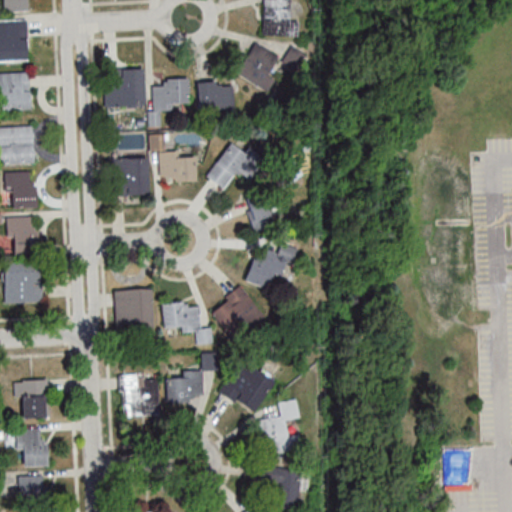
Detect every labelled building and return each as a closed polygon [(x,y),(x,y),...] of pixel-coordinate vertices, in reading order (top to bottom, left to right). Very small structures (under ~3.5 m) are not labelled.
[(264,0),(261,0),(261,35),(288,35),(289,0),(275,0),(264,0)] [(26,18),(0,18),(0,60),(26,60),(26,18)] [(236,74),(260,86),(277,54),(253,42),(236,74)] [(142,67),(120,68),(120,78),(104,78),(106,105),(143,104),(142,67)] [(30,71),(0,71),(0,109),(30,110),(30,71)] [(170,103),(189,103),(188,78),(164,79),(164,85),(152,86),(153,111),(170,110),(170,103)] [(234,107),(232,81),(197,83),(199,110),(234,107)] [(0,125),(0,163),(33,163),(33,126),(0,125)] [(206,175),(226,190),(250,158),(230,143),(206,175)] [(159,181),(195,181),(195,156),(159,156),(159,181)] [(147,158),(107,159),(107,195),(147,194),(147,158)] [(35,207),(35,180),(30,180),(29,171),(2,171),(3,191),(12,191),(12,207),(35,207)] [(273,225),(266,197),(247,201),(255,230),(273,225)] [(8,215),(8,253),(35,253),(35,215),(8,215)] [(258,246),(245,279),(267,288),(274,273),(281,276),(286,263),(291,266),(298,248),(281,242),(277,253),(258,246)] [(3,262),(3,302),(41,302),(41,262),(3,262)] [(226,333),(258,313),(242,287),(210,307),(226,333)] [(114,289),(115,328),(152,327),(151,288),(114,289)] [(162,302),(163,328),(181,327),(181,332),(197,331),(198,342),(201,342),(200,306),(189,306),(189,301),(162,302)] [(219,390),(251,413),(274,381),(242,358),(219,390)] [(167,377),(167,401),(192,401),(192,394),(202,394),(202,369),(183,369),(183,377),(167,377)] [(159,415),(158,373),(119,375),(120,416),(159,415)] [(46,379),(14,379),(14,396),(21,395),(21,418),(47,417),(46,379)] [(257,419),(263,454),(300,448),(298,434),(287,436),(284,419),(298,417),(295,399),(277,402),(279,415),(257,419)] [(15,429),(15,449),(23,449),(23,465),(47,465),(47,438),(40,438),(40,429),(15,429)] [(271,486),(271,507),(294,507),(295,468),(259,468),(259,486),(271,486)] [(18,501),(43,501),(43,475),(18,475),(18,501)]
